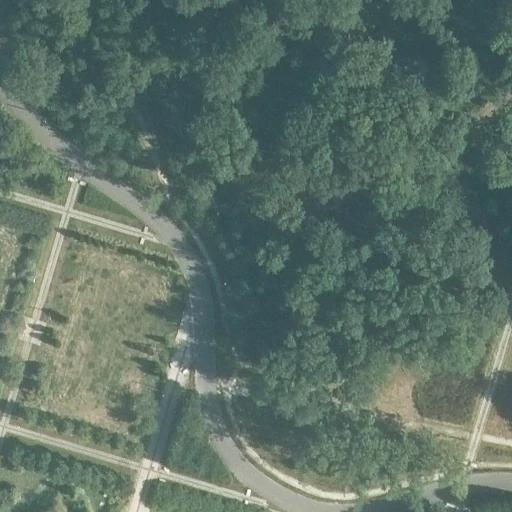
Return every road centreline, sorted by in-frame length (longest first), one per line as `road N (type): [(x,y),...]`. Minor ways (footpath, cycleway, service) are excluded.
road 1 (unclassified): [(317,511),(267,491),(217,433),(208,411),(200,289),(180,246),(152,214),(24,114),(0,78)]
road 2 (unclassified): [(511,482),(365,511)]
